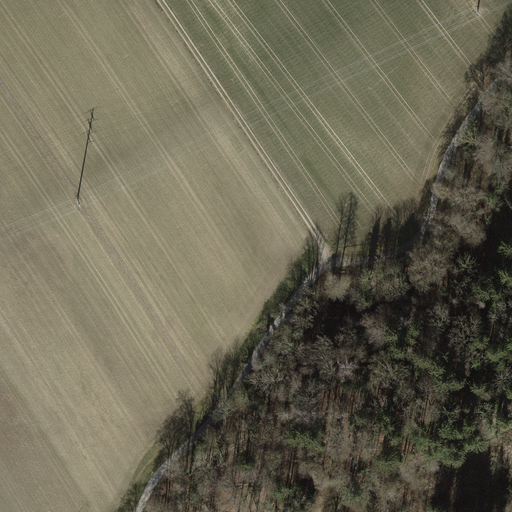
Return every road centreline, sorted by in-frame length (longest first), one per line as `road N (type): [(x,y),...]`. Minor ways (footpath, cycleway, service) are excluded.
road 1 (track): [(136,511),(326,257)]
road 2 (track): [(160,0),(326,257)]
road 3 (track): [(326,257),(391,256),(411,240),(427,223),(454,140),(511,65)]
road 4 (track): [(511,421),(446,451),(353,511)]
